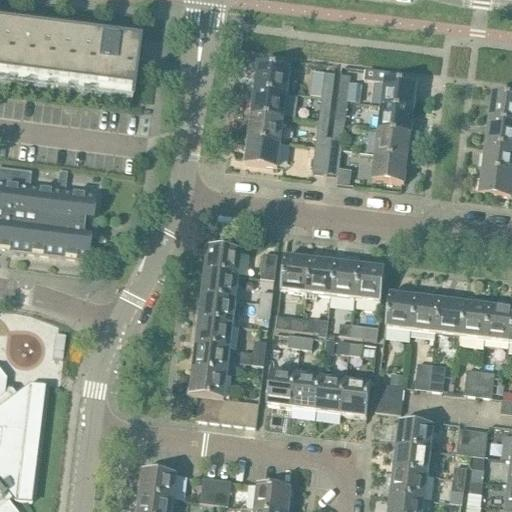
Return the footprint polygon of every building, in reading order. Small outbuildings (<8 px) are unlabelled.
[(115,47),(100,45),(101,39),(0,25),(0,76),(132,93),(136,61),(141,62),(143,50),(137,50),(138,44),(116,41),(115,47)] [(255,93),(287,97),(290,72),(259,68),(255,93)] [(366,74),(364,85),(385,87),(382,108),(414,113),(417,88),(405,86),(406,79),(366,74)] [(321,102),(331,103),(334,78),(324,76),(321,102)] [(337,102),(348,104),(351,80),(340,79),(337,102)] [(284,122),(287,97),(255,93),(252,118),(284,122)] [(488,122),(511,125),(511,99),(492,97),(488,122)] [(328,128),(331,103),(321,102),(318,127),(328,128)] [(344,129),(348,104),(337,102),(334,127),(344,129)] [(411,138),(414,113),(382,108),(379,133),(411,138)] [(281,147),(284,122),(252,118),(249,143),(281,147)] [(511,150),(511,125),(488,122),(485,147),(511,150)] [(326,141),(328,128),(318,127),(314,151),(328,153),(328,152),(329,141),(326,141)] [(341,154),(344,129),(334,127),(332,142),(329,141),(328,152),(341,154)] [(407,163),(411,138),(379,133),(376,158),(407,163)] [(277,172),(281,147),(249,143),(246,167),(277,172)] [(511,175),(511,150),(485,147),(482,172),(511,175)] [(325,178),(328,153),(314,151),(311,176),(325,178)] [(338,179),(341,154),(328,152),(328,153),(325,178),(338,179)] [(404,187),(407,163),(376,158),(372,183),(404,187)] [(0,252),(8,253),(7,254),(87,264),(90,239),(89,239),(91,225),(92,225),(95,200),(64,196),(66,175),(58,174),(56,195),(27,192),(29,177),(30,177),(30,176),(0,172),(0,252)] [(511,201),(511,192),(511,175),(482,172),(479,196),(511,201)] [(205,275),(238,280),(241,255),(208,251),(205,275)] [(305,298),(310,264),(285,260),(280,295),(305,298)] [(330,301),(335,267),(310,264),(305,298),(330,301)] [(355,304),(360,270),(335,267),(330,301),(355,304)] [(262,270),(260,283),(273,284),(275,272),(262,270)] [(360,270),(355,304),(380,307),(385,273),(360,270)] [(235,304),(238,280),(205,275),(202,300),(235,304)] [(259,308),(271,309),(273,297),(260,296),(259,308)] [(410,335),(415,300),(390,297),(385,332),(410,335)] [(232,329),(235,304),(202,300),(199,325),(232,329)] [(435,338),(439,303),(415,300),(410,335),(435,338)] [(460,341),(464,306),(439,303),(435,338),(460,341)] [(485,344),(489,309),(464,306),(460,341),(485,344)] [(269,321),(271,309),(259,308),(258,319),(269,321)] [(509,347),(511,325),(511,312),(489,309),(485,344),(509,347)] [(301,335),(302,323),(277,320),(276,332),(301,335)] [(302,323),(301,335),(313,337),(314,324),(302,323)] [(229,354),(232,329),(199,325),(196,350),(229,354)] [(350,341),(352,329),(340,328),(339,340),(350,341)] [(352,329),(350,341),(362,343),(364,331),(352,329)] [(299,353),(300,341),(289,339),(287,352),(299,353)] [(300,341),(299,353),(311,354),(313,342),(300,341)] [(324,358),(332,359),(334,344),(326,343),(324,358)] [(253,357),(265,358),(266,346),(254,345),(253,357)] [(348,359),(349,347),(337,345),(336,358),(348,359)] [(349,347),(348,359),(360,361),(361,348),(349,347)] [(225,379),(229,354),(196,350),(192,375),(225,379)] [(263,370),(265,358),(253,357),(251,369),(263,370)] [(428,395),(431,370),(417,368),(414,393),(428,395)] [(431,370),(428,395),(442,397),(445,371),(431,370)] [(478,401),(481,376),(466,374),(463,399),(478,401)] [(222,404),(225,379),(192,375),(189,400),(220,404),(222,404)] [(0,442),(37,447),(44,388),(28,386),(17,396),(12,389),(4,388),(4,382),(0,376),(0,442)] [(291,412),(296,379),(271,376),(267,408),(291,412)] [(481,376),(478,401),(491,403),(494,377),(481,376)] [(390,387),(401,389),(402,378),(391,377),(390,387)] [(316,415),(320,382),(296,379),(291,412),(316,415)] [(341,418),(345,385),(320,382),(316,415),(341,418)] [(345,385),(341,418),(366,421),(370,388),(345,385)] [(378,389),(376,402),(402,405),(403,393),(403,392),(378,389)] [(220,404),(198,401),(195,425),(243,431),(246,407),(232,405),(222,404),(220,404)] [(400,419),(402,405),(376,402),(375,416),(400,419)] [(511,419),(511,405),(502,404),(500,418),(511,419)] [(246,407),(243,431),(255,432),(258,408),(246,407)] [(396,451),(429,455),(432,430),(399,426),(396,451)] [(484,462),(487,437),(459,433),(456,458),(484,462)] [(30,505),(37,447),(0,442),(0,511),(12,511),(8,506),(13,502),(14,503),(30,505)] [(426,479),(429,455),(396,451),(393,475),(426,479)] [(453,483),(464,484),(466,472),(454,471),(453,483)] [(139,499),(172,504),(176,479),(142,474),(139,499)] [(470,484),(482,486),(483,475),(471,474),(470,484)] [(423,504),(426,479),(393,475),(390,500),(423,504)] [(213,510),(216,483),(203,482),(200,508),(213,510)] [(216,483),(213,510),(227,511),(230,485),(216,483)] [(463,496),(464,484),(453,483),(451,495),(463,496)] [(481,499),(482,486),(470,484),(468,497),(481,499)] [(253,511),(288,511),(291,493),(256,489),(253,511)] [(171,511),(172,504),(139,499),(137,511),(171,511)] [(422,511),(423,504),(390,500),(388,511),(422,511)]
